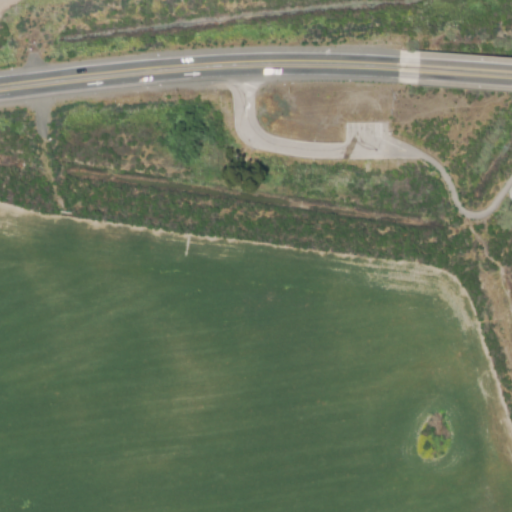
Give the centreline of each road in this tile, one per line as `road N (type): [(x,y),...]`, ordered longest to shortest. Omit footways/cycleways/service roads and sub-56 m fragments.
road 1 (trunk): [(399,60),(237,59),(0,85)]
road 2 (trunk): [(0,100),(296,70),(398,74)]
